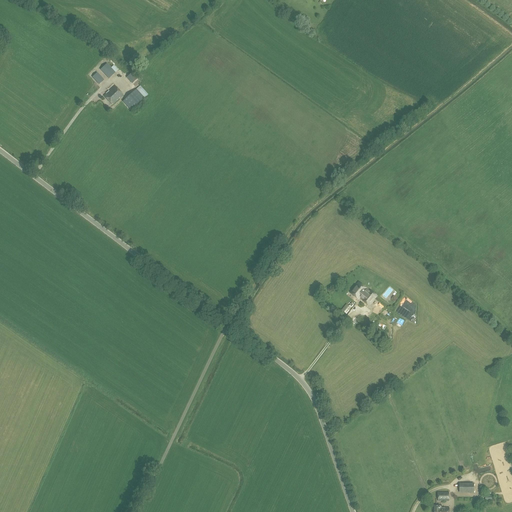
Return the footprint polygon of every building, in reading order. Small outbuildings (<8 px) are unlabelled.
[(101,70),(109,79),(118,70),(114,65),(111,68),(107,63),(101,70)] [(93,77),(99,84),(104,80),(97,72),(93,77)] [(131,73),(127,77),(133,84),(138,80),(131,73)] [(123,101),(131,110),(148,94),(138,83),(133,88),(135,90),(123,101)] [(104,96),(112,105),(123,95),(115,86),(109,91),(106,93),(106,94),(104,96)] [(362,300),(369,306),(375,299),(365,291),(367,289),(359,282),(350,293),(359,300),(363,294),(365,296),(362,300)] [(389,300),(395,291),(390,289),(385,298),(389,300)] [(378,315),(386,307),(382,304),(374,311),(378,315)] [(390,319),(394,315),(389,309),(385,313),(390,319)] [(489,478),(490,482),(488,483),(490,488),(498,485),(495,476),(489,478)] [(460,493),(474,493),(474,483),(460,483),(460,493)] [(438,501),(449,501),(449,492),(438,492),(438,501)]
